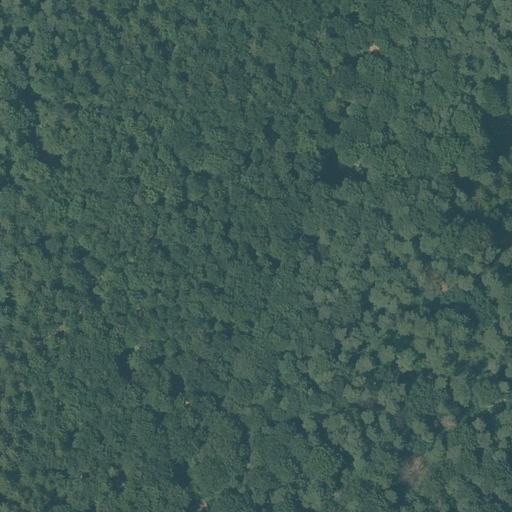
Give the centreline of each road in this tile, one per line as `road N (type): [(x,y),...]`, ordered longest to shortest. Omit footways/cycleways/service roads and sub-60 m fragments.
road 1 (track): [(396,0),(190,511)]
road 2 (track): [(214,511),(196,498),(118,348),(18,91),(0,66)]
